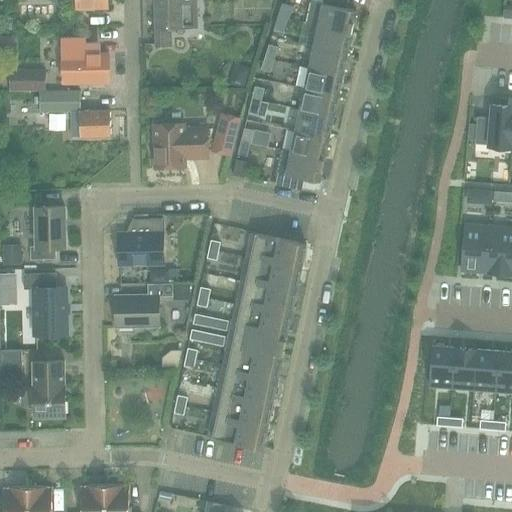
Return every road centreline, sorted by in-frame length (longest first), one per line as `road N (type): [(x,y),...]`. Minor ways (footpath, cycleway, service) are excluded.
road 1 (residential): [(96,458),(93,198),(137,196)]
road 2 (residential): [(335,214),(275,481)]
road 3 (residential): [(389,0),(335,214)]
road 4 (residential): [(137,196),(226,192),(335,214)]
road 5 (residential): [(137,196),(135,0)]
road 6 (residential): [(275,481),(169,461),(96,458)]
